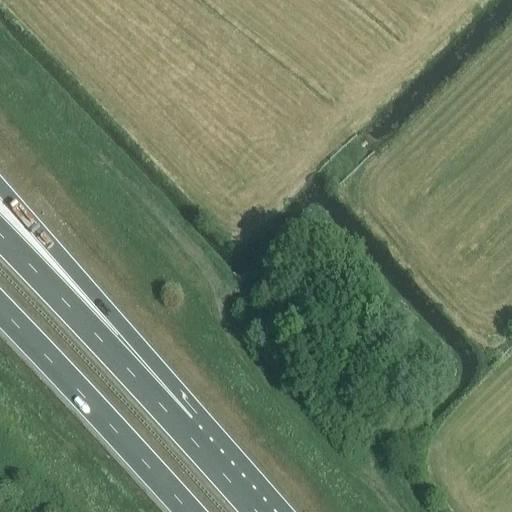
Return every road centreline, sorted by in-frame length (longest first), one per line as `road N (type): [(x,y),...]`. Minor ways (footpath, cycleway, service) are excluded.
road 1 (trunk): [(180,429),(0,192)]
road 2 (trunk): [(0,309),(187,511)]
road 3 (trunk): [(180,429),(0,235)]
